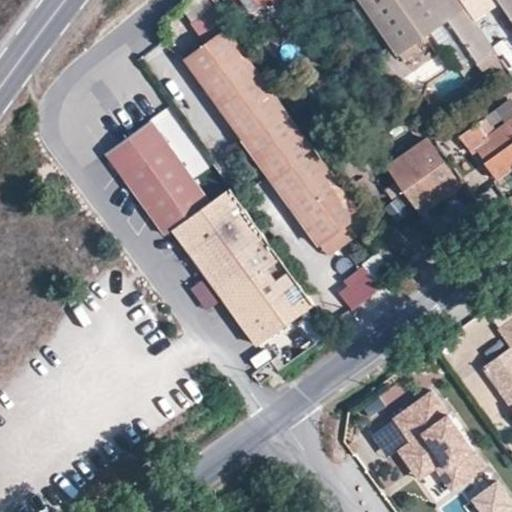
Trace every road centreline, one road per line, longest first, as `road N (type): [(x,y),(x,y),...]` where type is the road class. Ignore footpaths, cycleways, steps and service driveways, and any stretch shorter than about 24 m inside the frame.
road 1 (residential): [(271,420),(61,161),(50,109),(63,81),(162,0)]
road 2 (tertiary): [(271,420),(511,242)]
road 3 (tertiary): [(148,511),(271,420)]
road 4 (residential): [(271,420),(353,511)]
